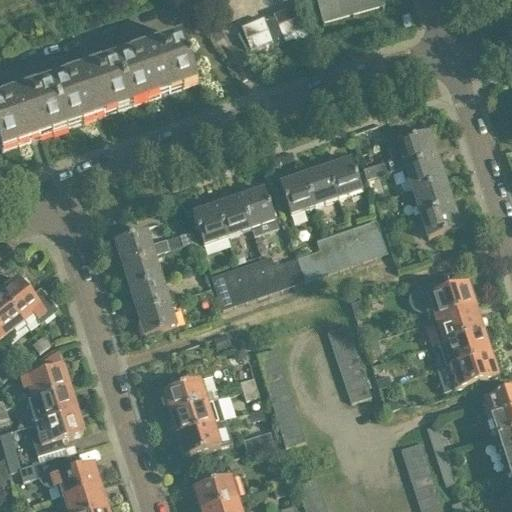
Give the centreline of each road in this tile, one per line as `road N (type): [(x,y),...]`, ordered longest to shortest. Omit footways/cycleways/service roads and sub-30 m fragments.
road 1 (residential): [(56,197),(91,177),(446,51)]
road 2 (residential): [(152,511),(56,197)]
road 3 (residential): [(511,254),(446,51)]
